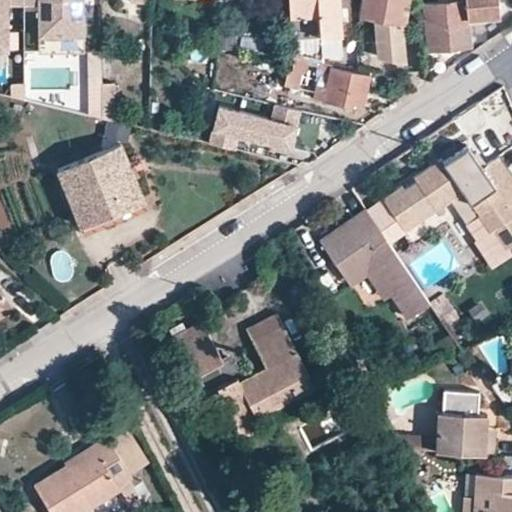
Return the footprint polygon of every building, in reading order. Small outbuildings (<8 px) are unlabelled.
[(22,2),(22,0),(0,0),(0,49),(7,49),(7,3),(22,2)] [(77,35),(77,0),(22,0),(22,2),(37,3),(37,29),(38,35),(74,35),(77,35)] [(214,0),(213,51),(235,55),(235,47),(230,45),(231,0),(214,0)] [(287,0),(289,36),(319,35),(321,56),(342,54),(339,0),(287,0)] [(362,0),(360,11),(375,15),(378,55),(402,59),(398,19),(401,19),(404,0),(362,0)] [(423,5),(427,46),(467,43),(465,16),(464,0),(457,0),(458,1),(450,1),(449,0),(437,0),(438,3),(423,5)] [(496,0),(464,0),(465,16),(497,13),(496,0)] [(235,47),(235,55),(245,58),(247,50),(235,47)] [(285,66),(284,85),(296,89),(301,71),(305,72),(308,57),(290,53),(290,65),(291,68),(285,66)] [(314,83),(313,96),(360,106),(368,75),(329,66),(330,61),(317,59),(313,74),(327,76),(325,85),(314,83)] [(87,82),(87,112),(101,115),(101,82),(87,82)] [(101,82),(101,115),(112,117),(113,84),(101,82)] [(216,105),(207,141),(232,148),(235,133),(288,146),(296,110),(272,103),(268,118),(216,105)] [(437,153),(453,177),(481,159),(465,134),(437,153)] [(57,169),(80,222),(141,197),(118,145),(57,169)] [(494,178),(509,169),(496,149),(481,159),(494,178)] [(511,173),(509,169),(494,178),(481,159),(453,177),(437,153),(409,171),(412,175),(399,183),(397,180),(379,192),(383,197),(397,219),(417,206),(421,212),(459,187),(475,212),(484,206),(507,240),(511,236),(511,173)] [(383,197),(366,208),(385,236),(401,225),(397,219),(383,197)] [(366,208),(363,202),(349,211),(354,219),(346,225),(340,217),(318,232),(344,270),(367,255),(390,289),(405,312),(426,298),(385,236),(366,208)] [(417,206),(397,219),(402,225),(421,212),(417,206)] [(507,240),(484,206),(475,212),(468,216),(491,251),(507,240)] [(354,219),(349,211),(340,217),(346,225),(354,219)] [(390,289),(367,255),(344,270),(351,281),(363,272),(379,296),(390,289)] [(0,311),(12,304),(0,285),(0,311)] [(440,289),(426,298),(447,328),(461,319),(440,289)] [(174,339),(192,374),(220,360),(199,318),(183,326),(186,333),(174,339)] [(263,363),(294,347),(280,322),(250,337),(263,363)] [(174,339),(186,333),(183,326),(170,332),(174,339)] [(270,408),(313,385),(308,375),(294,347),(263,363),(249,371),(253,379),(251,380),(249,377),(245,374),(242,374),(240,377),(240,380),(240,382),(240,386),(234,374),(229,377),(222,381),(216,384),(236,423),(236,432),(259,420),(257,415),(254,409),(268,402),(270,408)] [(382,365),(387,376),(398,371),(393,360),(382,365)] [(366,377),(369,384),(380,380),(376,372),(366,377)] [(268,402),(254,409),(257,415),(270,408),(268,402)] [(438,410),(435,447),(493,451),(495,433),(483,433),(483,425),(484,413),(438,410)] [(259,420),(236,432),(237,440),(263,426),(259,420)] [(367,425),(370,437),(377,435),(373,423),(367,425)] [(351,452),(365,449),(369,444),(369,439),(370,437),(367,425),(365,424),(344,451),(351,452)] [(483,433),(495,433),(495,425),(483,425),(483,433)] [(127,479),(131,476),(104,433),(88,443),(93,449),(66,467),(64,462),(32,481),(43,498),(51,511),(129,511),(143,504),(127,479)] [(66,467),(93,449),(88,443),(61,459),(64,462),(66,467)] [(351,459),(366,457),(365,449),(351,452),(351,459)] [(474,495),(472,511),(511,511),(511,473),(476,471),(474,495)] [(472,511),(474,495),(462,494),(460,511),(472,511)] [(51,511),(43,498),(37,503),(42,511),(51,511)]
